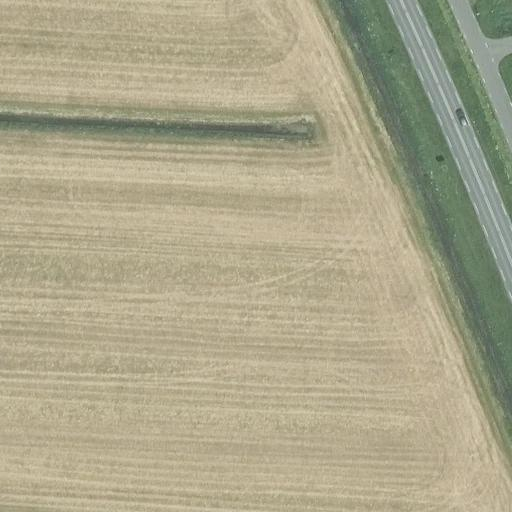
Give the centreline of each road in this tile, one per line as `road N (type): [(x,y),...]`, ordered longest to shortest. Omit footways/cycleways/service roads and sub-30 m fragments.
road 1 (primary): [(511,267),(399,0)]
road 2 (unclassified): [(511,134),(456,0)]
